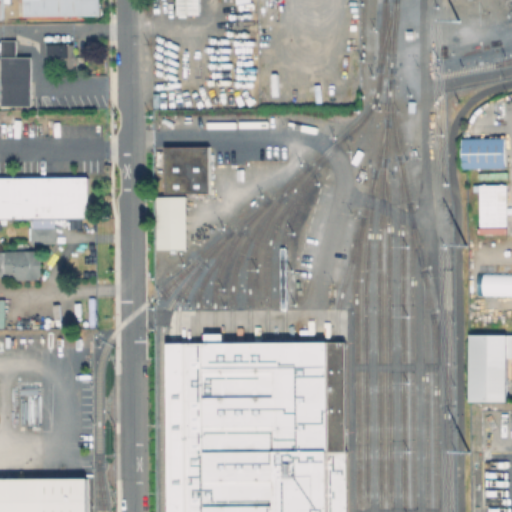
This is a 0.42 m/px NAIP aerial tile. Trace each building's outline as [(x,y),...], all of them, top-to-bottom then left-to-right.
[(98,0),(22,0),(22,16),(99,15),(98,0)] [(197,0),(197,14),(175,13),(175,0),(197,0)] [(0,105),(30,106),(31,56),(15,56),(15,39),(0,39),(0,44),(0,105)] [(72,43),(45,44),(46,66),(73,65),(72,43)] [(474,127),(474,104),(499,104),(499,127),(474,127)] [(506,138),(506,167),(463,167),(463,138),(506,138)] [(163,146),(163,192),(208,192),(208,146),(163,146)] [(0,177),(86,176),(86,217),(0,217),(0,177)] [(155,196),(155,248),(185,248),(184,196),(155,196)] [(57,226),(57,242),(33,242),(33,226),(57,226)] [(0,250),(37,250),(37,253),(41,253),(41,275),(38,275),(38,278),(17,279),(17,274),(0,274),(0,250)] [(511,337),(511,356),(509,356),(508,400),(473,400),(474,337),(511,337)] [(166,342),(167,511),(345,511),(344,341),(166,342)] [(0,511),(0,478),(86,478),(86,511),(0,511)]
